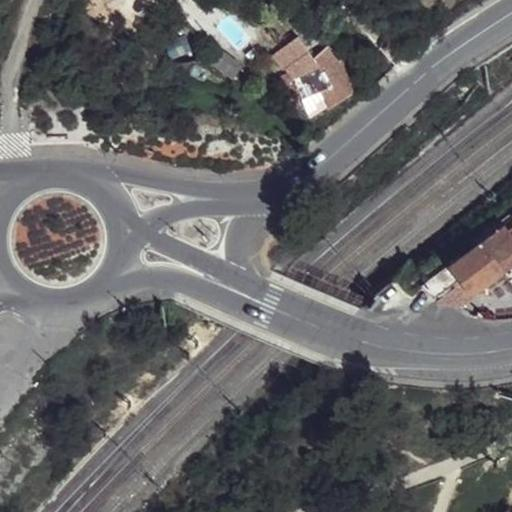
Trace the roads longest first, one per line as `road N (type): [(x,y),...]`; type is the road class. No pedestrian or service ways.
road 1 (tertiary): [(281,190),(438,61),(511,13)]
road 2 (secondary): [(257,297),(393,345),(463,352),(511,346)]
road 3 (tertiary): [(281,190),(180,189),(80,175)]
road 4 (secondary): [(107,286),(163,275),(257,297)]
road 5 (unknown): [(0,140),(39,0)]
road 6 (secondary): [(238,278),(126,232)]
